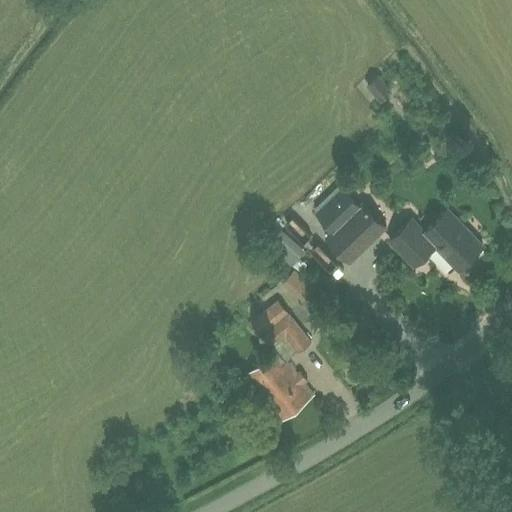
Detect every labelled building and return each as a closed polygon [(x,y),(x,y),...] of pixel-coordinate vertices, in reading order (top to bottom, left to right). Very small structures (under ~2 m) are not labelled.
[(393,90),(380,74),(366,85),(379,101),(393,90)] [(364,202),(361,205),(342,185),(314,212),(333,231),(328,236),(350,260),(386,226),(364,202)] [(459,269),(484,246),(448,209),(425,231),(412,218),(390,239),(415,265),(436,245),(459,269)] [(277,276),(303,299),(314,285),(290,265),(277,276)] [(245,374),(254,385),(253,385),(280,420),(313,394),(286,360),(297,352),(311,341),(278,299),(250,320),(272,347),(273,346),(276,350),(260,363),(245,374)]
